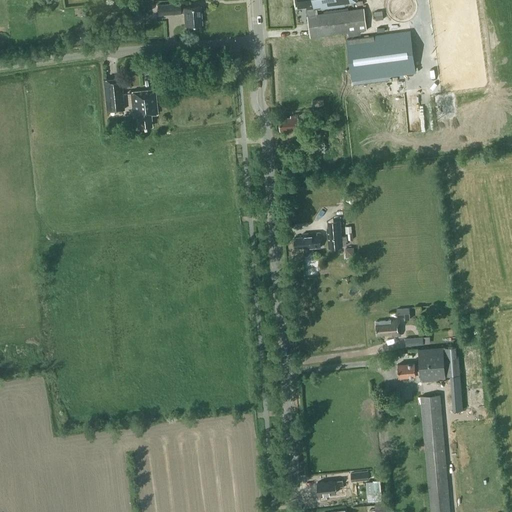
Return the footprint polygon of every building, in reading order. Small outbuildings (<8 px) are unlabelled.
[(352,81),(416,72),(410,31),(368,36),(364,8),(318,14),(317,9),(357,4),(356,0),(295,0),(296,7),(306,6),(310,37),(346,32),(352,81)] [(181,13),(184,12),(185,26),(201,25),(200,7),(180,8),(180,2),(157,4),(158,15),(181,13)] [(125,110),(121,77),(103,79),(106,112),(125,110)] [(136,111),(138,127),(151,126),(150,114),(157,114),(155,89),(130,91),(133,112),(136,111)] [(305,126),(313,124),(312,112),(303,112),(303,115),(291,116),(291,118),(279,119),(280,131),(292,130),(292,132),(300,132),(300,128),(305,128),(305,126)] [(325,152),(325,142),(307,143),(307,153),(325,152)] [(342,236),(341,220),(328,221),(328,227),(327,227),(328,248),(348,246),(347,236),(342,236)] [(307,249),(321,247),(320,232),(303,234),(303,237),(294,238),(295,248),(306,247),(307,249)] [(410,319),(409,308),(397,309),(398,317),(405,317),(405,319),(410,319)] [(388,337),(400,336),(399,320),(391,321),(391,320),(375,321),(376,335),(388,334),(388,337)] [(424,343),(423,336),(405,338),(406,345),(424,343)] [(486,406),(483,343),(464,344),(467,407),(486,406)] [(459,346),(445,347),(447,375),(452,375),(453,393),(462,393),(459,346)] [(421,381),(446,379),(444,347),(418,349),(419,364),(415,365),(414,363),(398,364),(399,377),(415,375),(415,374),(420,373),(421,381)] [(450,511),(440,394),(421,395),(431,511),(450,511)] [(369,479),(368,470),(351,472),(352,481),(369,479)] [(336,492),(344,492),(343,479),(335,480),(317,482),(319,495),(328,493),(328,495),(334,494),(334,493),(336,493),(336,492)]
